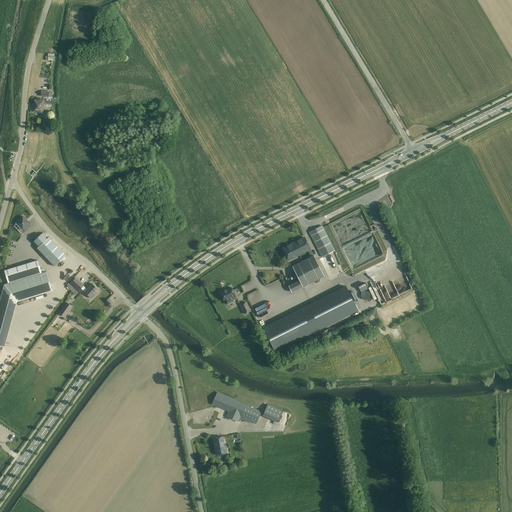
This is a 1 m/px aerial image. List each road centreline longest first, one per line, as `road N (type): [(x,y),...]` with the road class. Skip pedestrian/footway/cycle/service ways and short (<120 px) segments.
road 1 (secondary): [(139,313),(222,249),(413,150)]
road 2 (secondary): [(0,493),(92,364),(139,313)]
road 3 (unclassified): [(201,511),(165,344),(139,313)]
road 4 (unclassified): [(139,313),(45,228),(12,180)]
road 5 (unclassified): [(12,180),(31,57),(50,0)]
road 6 (unclassified): [(413,150),(323,0)]
